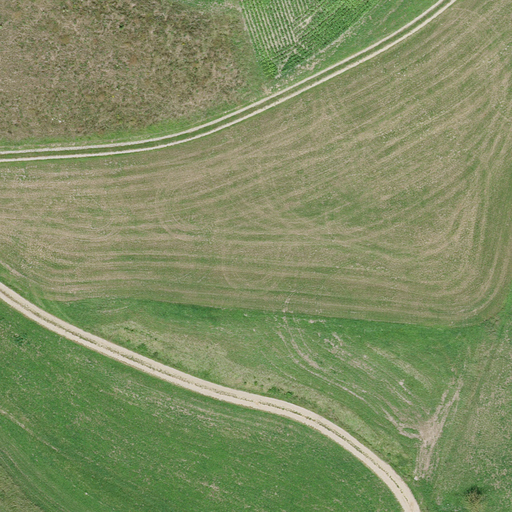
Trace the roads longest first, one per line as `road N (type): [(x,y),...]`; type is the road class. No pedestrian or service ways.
road 1 (track): [(447,0),(309,83),(192,137),(0,159)]
road 2 (track): [(0,291),(89,343),(320,425),(395,485),(408,511)]
